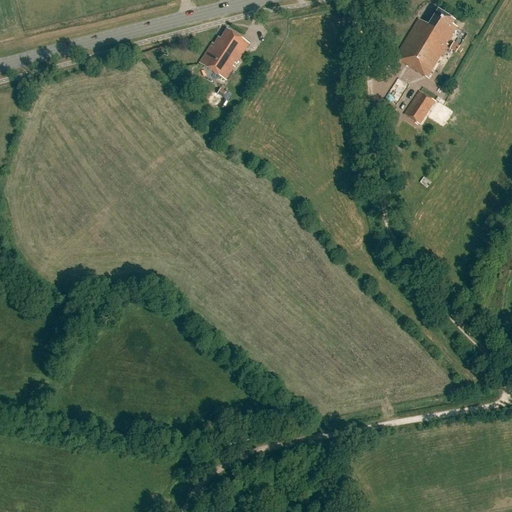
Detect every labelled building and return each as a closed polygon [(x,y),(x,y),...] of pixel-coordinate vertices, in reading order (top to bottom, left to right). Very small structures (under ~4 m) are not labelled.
[(395,58),(428,78),(448,45),(447,44),(457,27),(452,24),(455,20),(438,10),(428,25),(418,19),(395,58)] [(226,80),(250,43),(227,29),(218,43),(216,42),(214,44),(213,43),(199,63),(226,80)] [(460,46),(454,43),(449,49),(455,53),(457,51),(460,53),(462,50),(459,47),(460,46)] [(217,94),(223,98),(226,92),(220,89),(217,94)] [(225,99),(227,101),(232,95),(227,92),(223,98),(225,100),(225,99)] [(436,102),(419,92),(404,115),(421,126),(436,102)]
